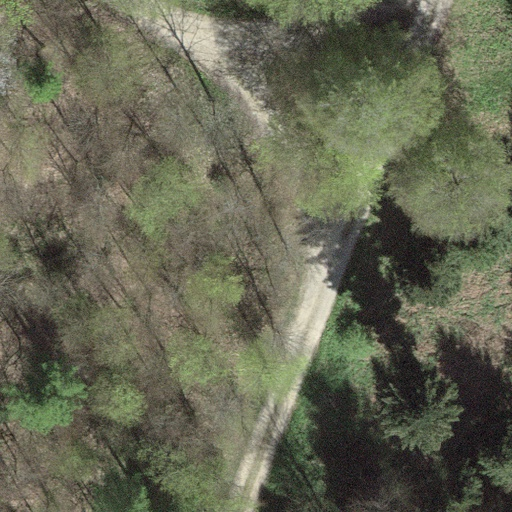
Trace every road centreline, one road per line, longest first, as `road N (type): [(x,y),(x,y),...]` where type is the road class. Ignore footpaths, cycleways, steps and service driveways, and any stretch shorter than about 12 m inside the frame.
road 1 (track): [(444,0),(331,248),(225,511)]
road 2 (track): [(377,0),(229,46),(119,0)]
road 3 (track): [(229,46),(331,248)]
